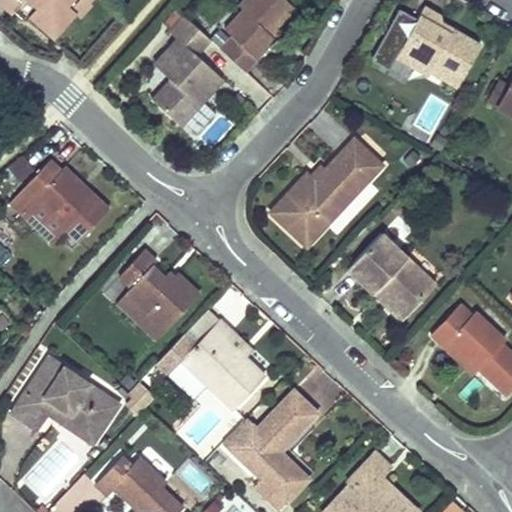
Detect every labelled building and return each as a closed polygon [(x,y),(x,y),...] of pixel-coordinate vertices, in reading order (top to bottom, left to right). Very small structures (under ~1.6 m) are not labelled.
[(12,0),(0,0),(0,3),(8,11),(10,8),(15,2),(12,0)] [(38,0),(12,0),(15,2),(27,13),(51,35),(62,21),(38,0)] [(38,0),(62,21),(69,13),(79,0),(38,0)] [(85,0),(79,0),(69,13),(77,19),(90,4),(87,1),(85,0)] [(224,29),(232,36),(220,49),(244,71),(275,37),(270,34),(278,25),(295,8),(286,0),(243,0),(238,5),(243,9),(224,29)] [(15,2),(10,8),(22,19),(27,13),(15,2)] [(399,8),(370,59),(389,70),(397,56),(428,74),(430,71),(433,65),(460,80),(480,44),(456,30),(454,34),(442,27),(440,21),(438,15),(424,6),(417,18),(399,8)] [(182,17),(175,10),(163,23),(171,30),(169,31),(177,39),(154,64),(171,79),(175,83),(171,87),(167,83),(152,99),(180,125),(222,78),(196,54),(210,40),(184,15),(182,17)] [(456,30),(440,21),(442,27),(454,34),(456,30)] [(275,37),(283,29),(278,25),(270,34),(275,37)] [(430,71),(457,86),(460,80),(433,65),(430,71)] [(171,79),(167,83),(171,87),(175,83),(171,79)] [(511,79),(509,86),(502,98),(511,103),(511,108),(510,112),(511,113),(511,79)] [(509,86),(499,80),(488,100),(510,112),(511,108),(511,103),(502,98),(509,86)] [(238,93),(232,98),(240,106),(245,100),(238,93)] [(195,131),(211,147),(234,124),(218,108),(195,131)] [(306,172),(270,211),(306,246),(354,194),(343,184),(356,171),(367,181),(382,164),(353,138),(325,168),(314,179),(310,176),(306,172)] [(413,151),(404,160),(411,166),(420,157),(413,151)] [(35,200),(22,214),(52,243),(66,228),(79,241),(109,209),(64,166),(60,170),(49,160),(23,188),(35,200)] [(325,168),(321,165),(310,176),(314,179),(325,168)] [(343,184),(354,194),(367,181),(356,171),(343,184)] [(23,188),(9,202),(22,214),(35,200),(23,188)] [(381,232),(346,268),(374,293),(378,288),(407,315),(436,284),(381,232)] [(116,302),(156,340),(199,293),(176,272),(172,276),(167,282),(162,277),(150,266),(156,260),(143,249),(119,275),(131,286),(116,302)] [(172,276),(167,271),(162,277),(167,282),(172,276)] [(374,293),(402,320),(407,315),(378,288),(374,293)] [(479,368),(507,395),(511,388),(511,353),(501,344),(505,340),(474,311),(471,315),(459,304),(431,333),(443,345),(449,339),(470,359),(474,355),(482,363),(478,367),(479,368)] [(219,318),(208,308),(184,333),(195,343),(219,318)] [(156,362),(168,373),(181,360),(206,384),(233,409),(265,376),(244,357),(227,340),(234,333),(219,318),(195,343),(184,333),(156,362)] [(244,357),(251,350),(234,333),(227,340),(244,357)] [(449,339),(443,345),(473,374),(479,368),(478,367),(482,363),(474,355),(470,359),(449,339)] [(49,356),(10,412),(37,430),(48,414),(55,403),(68,412),(66,414),(98,435),(119,404),(49,356)] [(168,373),(167,374),(192,399),(206,384),(181,360),(168,373)] [(153,395),(139,381),(129,392),(134,397),(143,405),(153,395)] [(293,389),(254,431),(243,421),(223,442),(260,478),(286,502),(309,478),(280,451),(317,412),(293,389)] [(134,397),(126,405),(137,415),(144,407),(143,405),(134,397)] [(48,414),(91,443),(98,435),(66,414),(68,412),(55,403),(48,414)] [(336,499),(336,511),(416,511),(417,511),(387,482),(380,490),(373,483),(380,476),(390,466),(375,451),(348,479),(351,482),(336,499)] [(121,455),(95,483),(107,495),(114,488),(136,509),(133,511),(177,511),(183,507),(161,487),(166,482),(138,457),(131,464),(121,455)] [(387,482),(380,476),(373,483),(380,490),(387,482)] [(260,478),(253,485),(278,509),(286,502),(260,478)] [(336,511),(336,499),(323,511),(336,511)]
